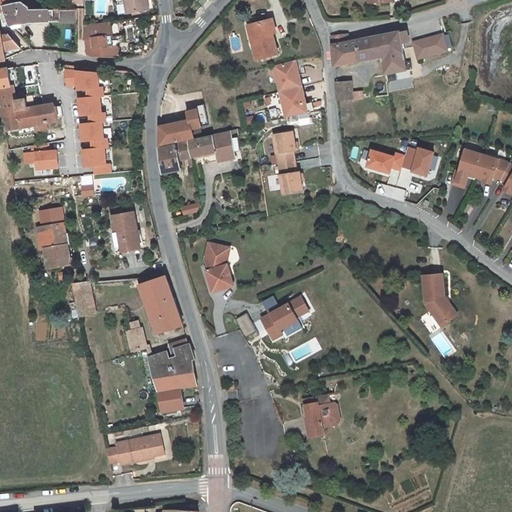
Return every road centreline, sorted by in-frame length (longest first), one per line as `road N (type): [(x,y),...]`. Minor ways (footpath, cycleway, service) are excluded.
road 1 (tertiary): [(215,484),(203,336),(161,220),(144,123),(164,74)]
road 2 (unclassified): [(307,0),(327,49),(340,176),(511,281)]
road 3 (unclassified): [(215,484),(0,508)]
road 4 (residential): [(0,66),(61,57),(164,74)]
